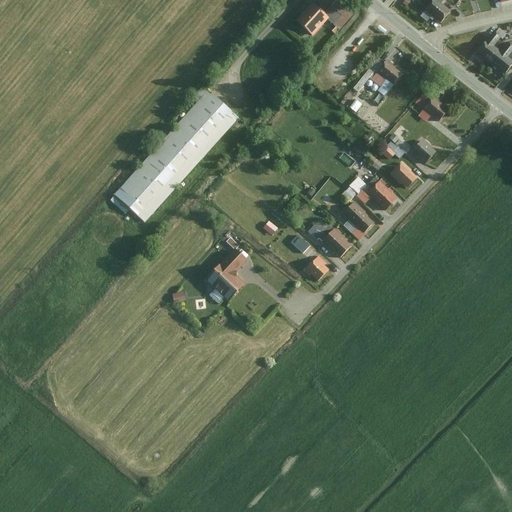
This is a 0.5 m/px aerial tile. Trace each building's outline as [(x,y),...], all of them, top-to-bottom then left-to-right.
[(435,0),(426,11),(441,26),(451,13),(442,5),(445,0),(435,0)] [(354,15),(338,1),(324,17),(328,20),(340,31),(354,15)] [(324,17),(312,6),(296,23),(313,38),(328,20),(324,17)] [(501,39),(493,33),(477,54),(490,64),(499,52),(494,48),(501,39)] [(499,52),(490,64),(504,75),(511,65),(511,47),(506,43),(499,52)] [(394,85),(402,75),(387,62),(371,80),(381,88),(389,80),(394,85)] [(239,118),(209,92),(112,202),(142,228),(239,118)] [(448,111),(434,100),(425,111),(439,123),(448,111)] [(399,141),(396,145),(392,141),(388,146),(403,157),(409,148),(399,141)] [(436,154),(424,142),(413,153),(425,165),(436,154)] [(382,152),(390,160),(396,154),(388,145),(382,152)] [(409,187),(418,179),(401,163),(389,176),(401,187),(405,183),(409,187)] [(380,182),(369,195),(388,212),(399,199),(380,182)] [(365,233),(374,224),(354,205),(345,214),(365,233)] [(309,231),(318,241),(324,236),(325,237),(332,231),(321,219),(309,231)] [(342,259),(354,247),(337,231),(325,244),(342,259)] [(233,274),(246,261),(235,251),(206,281),(230,304),(246,287),(233,274)] [(320,279),(329,270),(318,259),(304,272),(310,278),(315,274),(320,279)] [(173,294),(176,303),(187,300),(185,291),(173,294)]
